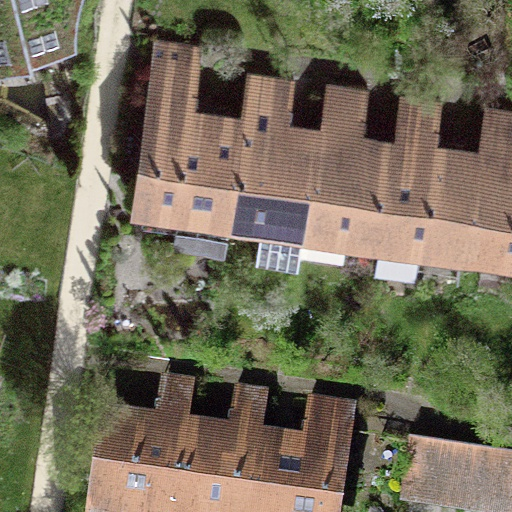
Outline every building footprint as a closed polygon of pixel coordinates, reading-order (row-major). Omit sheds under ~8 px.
[(55,0),(0,0),(0,59),(66,44),(55,0)] [(300,262),(301,252),(320,121),(285,116),(290,79),(250,73),(242,126),(230,209),(260,213),(254,255),(300,262)] [(348,228),(378,232),(393,134),(357,129),(363,90),(326,84),(320,121),(301,252),(343,258),(348,228)] [(398,96),(393,134),(378,232),(373,271),(416,278),(421,242),(462,247),(477,144),(434,138),(439,102),(398,96)] [(511,111),(482,108),(477,144),(462,247),(511,254),(511,111)] [(224,253),(230,209),(242,126),(158,114),(146,197),(176,202),(170,246),(224,253)] [(90,511),(174,511),(186,426),(191,384),(162,380),(157,421),(103,414),(90,511)] [(228,432),(186,426),(174,511),(252,511),(262,437),(267,397),(233,393),(228,432)] [(305,442),(262,437),(252,511),(340,511),(353,411),(309,406),(305,442)] [(511,511),(511,465),(409,450),(399,511),(511,511)]
